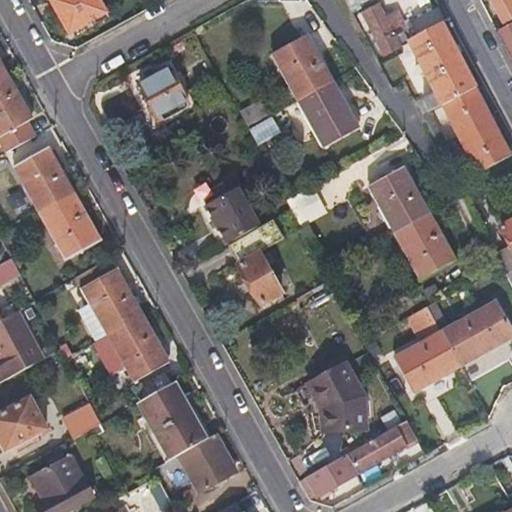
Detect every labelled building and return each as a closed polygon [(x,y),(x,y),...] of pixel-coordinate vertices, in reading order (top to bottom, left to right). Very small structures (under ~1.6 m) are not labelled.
[(105,13),(98,0),(51,0),(69,32),(105,13)] [(415,0),(419,13),(432,9),(429,0),(415,0)] [(511,23),(511,0),(492,0),(507,26),(511,23)] [(386,55),(403,47),(396,34),(406,29),(397,10),(386,16),(380,5),(364,13),(386,55)] [(497,31),(511,57),(511,23),(507,26),(497,31)] [(425,100),(431,111),(443,105),(476,88),(442,24),(410,41),(411,43),(437,94),(425,100)] [(297,101),(333,82),(307,35),(271,54),(297,101)] [(138,84),(158,121),(188,104),(167,67),(138,84)] [(0,136),(31,119),(5,73),(0,75),(0,136)] [(358,128),(333,82),(297,101),(304,113),(323,148),(358,128)] [(511,156),(476,88),(443,105),(478,173),(511,156)] [(270,115),(249,127),(257,142),(278,130),(270,115)] [(38,214),(74,195),(49,150),(13,169),(38,214)] [(369,187),(394,232),(429,213),(404,167),(369,187)] [(465,193),(468,200),(496,185),(488,171),(461,185),(465,193)] [(201,196),(227,242),(257,225),(231,179),(201,196)] [(290,209),(299,225),(317,215),(311,205),(319,200),(311,187),(286,201),(290,209)] [(100,241),(74,195),(38,214),(64,261),(100,241)] [(278,236),(299,225),(290,209),(228,245),(239,263),(257,253),(260,252),(262,255),(282,244),(278,236)] [(429,213),(394,232),(420,280),(455,261),(429,213)] [(511,223),(501,229),(510,246),(496,253),(502,266),(511,284),(511,223)] [(257,253),(239,263),(237,264),(260,306),(281,295),(257,253)] [(14,258),(0,264),(0,285),(22,275),(14,258)] [(112,273),(105,261),(75,279),(107,335),(142,316),(117,271),(112,273)] [(439,289),(433,281),(422,287),(427,296),(439,289)] [(511,331),(496,302),(440,331),(460,367),(511,339),(511,331)] [(417,336),(436,327),(428,307),(408,316),(417,336)] [(0,366),(0,382),(43,359),(16,311),(0,320),(0,358),(3,364),(0,366)] [(168,361),(142,316),(107,335),(133,381),(168,361)] [(460,367),(440,331),(393,356),(413,391),(460,367)] [(362,397),(344,363),(308,382),(322,406),(323,429),(365,427),(362,397)] [(205,438),(175,382),(141,401),(156,429),(153,431),(168,459),(205,438)] [(46,429),(28,397),(0,412),(0,442),(5,452),(46,429)] [(62,419),(72,439),(90,429),(100,423),(90,403),(62,419)] [(418,442),(406,420),(343,456),(353,475),(404,447),(405,450),(418,442)] [(234,472),(214,433),(205,438),(168,459),(160,463),(173,488),(189,480),(196,493),(234,472)] [(34,506),(36,511),(66,511),(92,498),(68,455),(28,476),(42,502),(34,506)] [(316,495),(353,475),(343,456),(298,481),(305,494),(312,488),(316,495)] [(305,494),(307,499),(316,495),(312,488),(305,494)] [(241,511),(237,502),(218,511),(241,511)]
